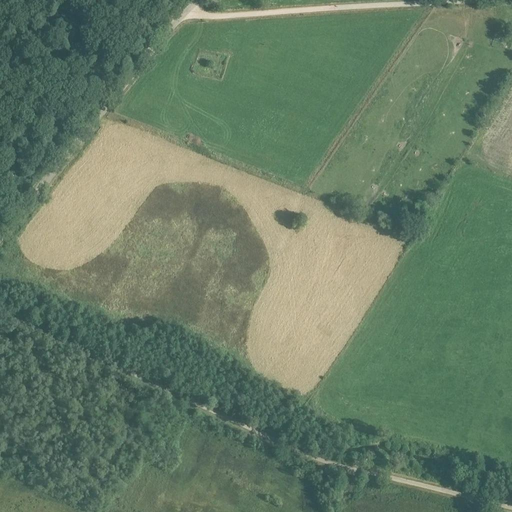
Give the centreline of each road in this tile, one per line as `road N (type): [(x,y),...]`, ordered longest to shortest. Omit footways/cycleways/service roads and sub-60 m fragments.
road 1 (track): [(511,507),(333,464),(0,314)]
road 2 (track): [(500,0),(206,17),(187,8)]
road 3 (unclassified): [(0,236),(200,0)]
